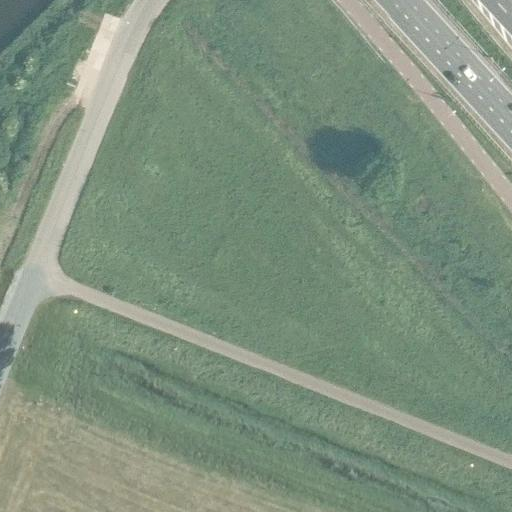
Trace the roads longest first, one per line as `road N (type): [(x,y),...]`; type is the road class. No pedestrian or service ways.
road 1 (unclassified): [(511,463),(34,275)]
road 2 (tertiary): [(147,0),(34,275)]
road 3 (unclassified): [(511,202),(344,0)]
road 4 (track): [(102,101),(75,101),(55,123),(0,253)]
road 5 (primary): [(404,0),(511,120)]
